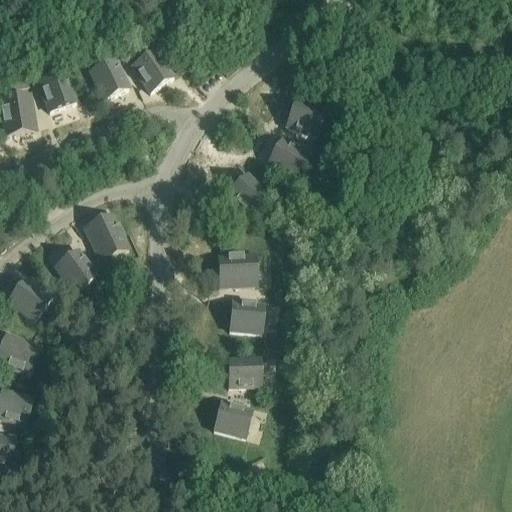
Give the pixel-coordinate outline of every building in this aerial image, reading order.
[(157,53),(130,70),(149,98),(175,81),(157,53)] [(116,62),(88,75),(102,106),(130,93),(116,62)] [(67,75),(37,85),(48,117),(77,107),(67,75)] [(31,97),(0,102),(0,121),(4,141),(38,135),(31,97)] [(327,113),(295,102),(285,132),(317,143),(327,113)] [(311,158),(282,141),(266,169),(295,185),(311,158)] [(247,176),(226,199),(251,222),(272,199),(247,176)] [(114,218),(84,232),(100,268),(131,253),(114,218)] [(79,254),(53,272),(74,299),(99,281),(79,254)] [(256,257),(216,259),(218,292),(258,290),(256,257)] [(24,283),(6,307),(34,327),(51,303),(24,283)] [(265,308),(231,305),(228,337),(262,340),(265,308)] [(42,351),(6,337),(0,354),(0,370),(31,382),(42,351)] [(261,361),(227,362),(228,393),(262,392),(261,361)] [(34,400),(1,392),(0,395),(0,424),(26,431),(34,400)] [(253,413),(220,405),(212,436),(245,444),(253,413)] [(16,440),(0,438),(0,472),(13,473),(16,440)] [(252,472),(220,487),(230,511),(246,511),(266,503),(252,472)]
